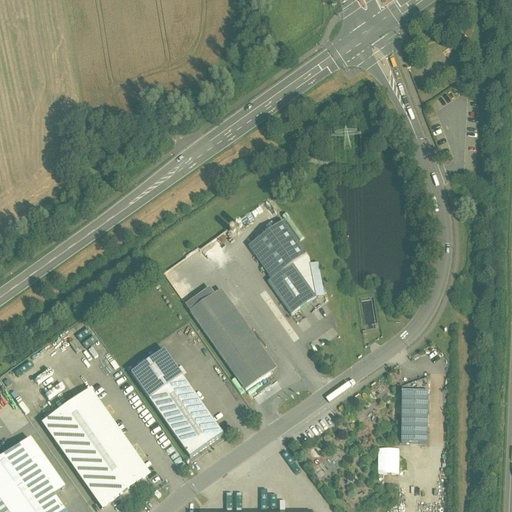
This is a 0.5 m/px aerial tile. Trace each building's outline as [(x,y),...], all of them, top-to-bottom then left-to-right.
[(284,224),(256,244),(279,277),(269,284),(292,317),(317,300),(310,260),(284,224)] [(271,376),(216,297),(191,314),(247,393),(271,376)] [(224,437),(167,355),(134,378),(191,459),(224,437)] [(429,394),(402,394),(402,395),(403,395),(402,445),(428,446),(428,395),(429,395),(429,394)] [(88,395),(47,425),(105,508),(147,478),(88,395)] [(18,449),(32,468),(43,460),(29,441),(18,449)] [(32,468),(18,449),(0,461),(0,506),(4,511),(62,511),(53,498),(32,468)] [(399,452),(379,452),(379,476),(399,476),(399,452)] [(65,490),(43,460),(32,468),(53,498),(65,490)]
